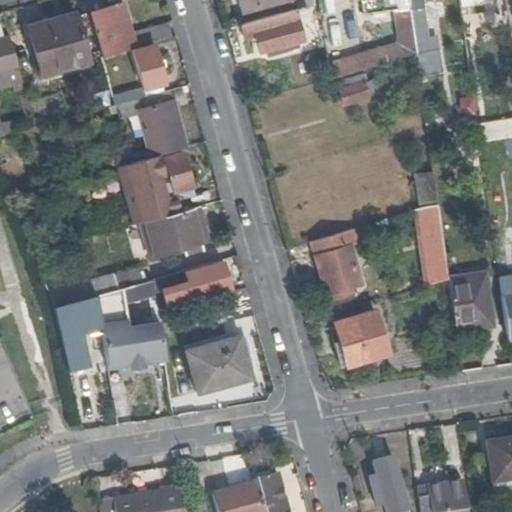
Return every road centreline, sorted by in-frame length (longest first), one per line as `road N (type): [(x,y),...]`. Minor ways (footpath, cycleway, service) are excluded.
road 1 (residential): [(190,0),(308,419)]
road 2 (residential): [(0,497),(64,459),(308,419)]
road 3 (residential): [(308,419),(511,390)]
